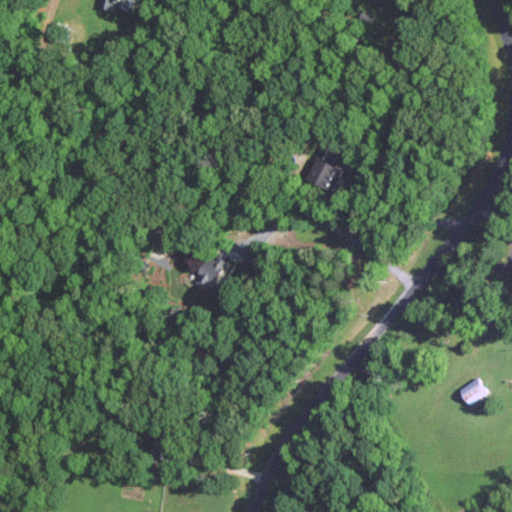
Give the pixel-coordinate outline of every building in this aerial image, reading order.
[(102,0),(101,7),(114,10),(116,1),(120,9),(134,12),(135,0),(102,0)] [(72,28),(51,23),(47,39),(68,44),(72,28)] [(343,167),(333,162),(339,151),(324,143),(306,178),(331,191),(343,167)] [(215,262),(206,258),(195,280),(214,289),(228,261),(217,256),(215,262)] [(489,392),(480,376),(461,387),(471,403),(489,392)]
